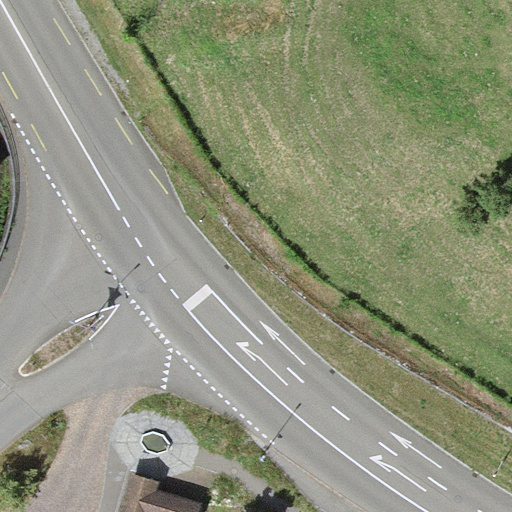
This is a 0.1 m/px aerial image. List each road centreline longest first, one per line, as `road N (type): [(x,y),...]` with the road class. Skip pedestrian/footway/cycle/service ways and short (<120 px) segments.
road 1 (tertiary): [(149,263),(220,336),(442,511)]
road 2 (tertiary): [(0,24),(149,263)]
road 3 (residential): [(0,390),(149,263)]
